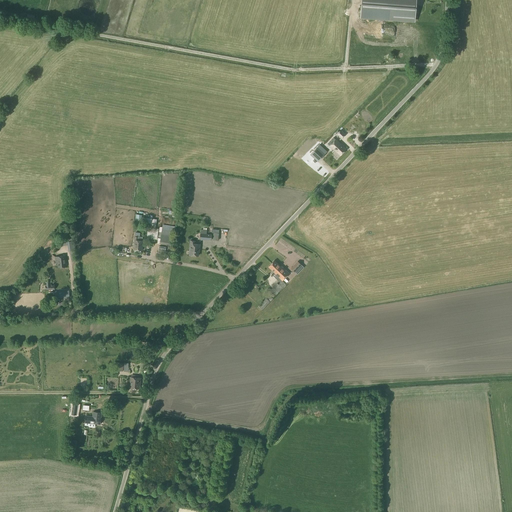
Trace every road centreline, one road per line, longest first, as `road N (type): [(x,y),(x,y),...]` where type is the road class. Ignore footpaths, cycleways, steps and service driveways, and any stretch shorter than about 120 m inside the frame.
road 1 (unclassified): [(114,511),(160,358),(435,66),(446,0)]
road 2 (track): [(73,31),(294,71),(344,68)]
road 3 (track): [(148,391),(0,392)]
